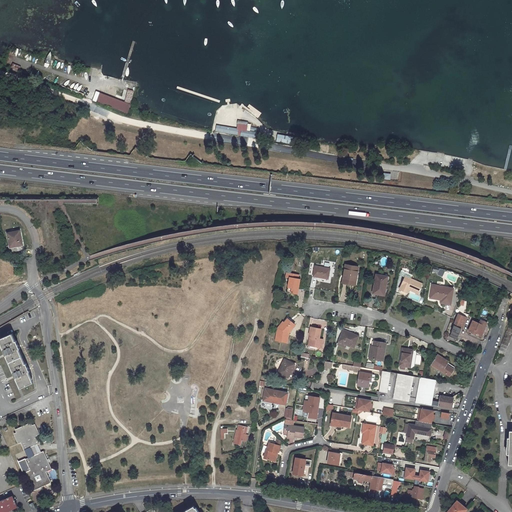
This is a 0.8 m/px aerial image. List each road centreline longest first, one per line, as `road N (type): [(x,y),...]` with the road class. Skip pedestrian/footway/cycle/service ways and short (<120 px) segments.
road 1 (trunk): [(511,217),(0,155)]
road 2 (trunk): [(0,169),(511,229)]
road 3 (unclassified): [(32,284),(48,320),(70,507)]
road 4 (residential): [(482,365),(390,320),(315,306),(310,291)]
road 5 (unclassified): [(70,507),(223,494)]
road 6 (unknown): [(324,388),(465,413)]
road 7 (residential): [(500,368),(500,510)]
